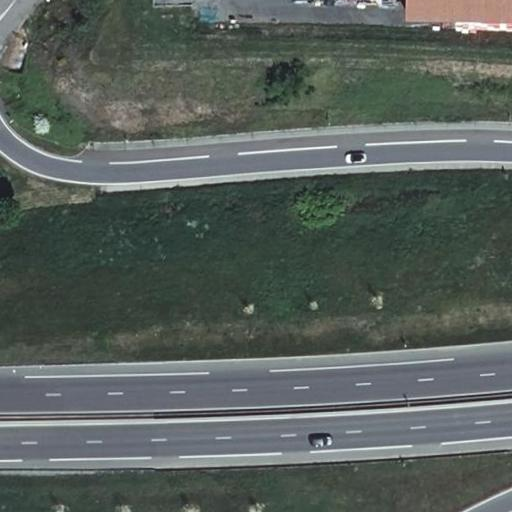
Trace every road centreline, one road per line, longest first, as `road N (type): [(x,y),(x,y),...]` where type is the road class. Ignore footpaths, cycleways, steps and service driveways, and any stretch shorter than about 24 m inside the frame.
road 1 (trunk): [(511,153),(90,175),(0,142)]
road 2 (trunk): [(511,361),(307,381),(0,390)]
road 3 (trunk): [(0,439),(511,416)]
